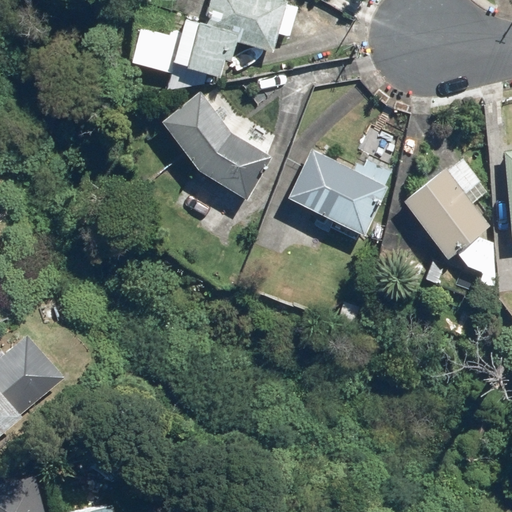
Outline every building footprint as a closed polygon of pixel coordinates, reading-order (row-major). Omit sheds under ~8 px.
[(176,53),(227,70),(231,55),(236,57),(243,37),(274,48),(289,0),(212,0),(207,17),(190,11),(176,53)] [(204,88),(165,115),(201,164),(252,195),(273,152),(233,128),(204,88)] [(290,195),(378,237),(384,226),(372,221),(396,170),(363,154),(358,165),(314,144),(290,195)] [(464,155),(408,198),(452,255),(493,223),(476,201),(491,190),(464,155)] [(0,355),(0,432),(69,372),(31,328),(0,355)] [(48,511),(38,470),(0,479),(0,511),(48,511)]
